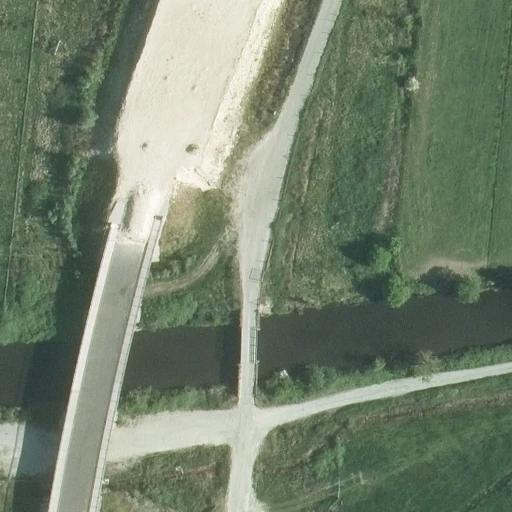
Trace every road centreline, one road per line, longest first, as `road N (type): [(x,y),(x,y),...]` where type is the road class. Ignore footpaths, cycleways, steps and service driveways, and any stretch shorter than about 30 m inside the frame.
road 1 (primary): [(219,0),(131,237),(70,511)]
road 2 (track): [(328,0),(249,284),(236,511)]
road 3 (unclassified): [(0,433),(246,412),(511,367)]
